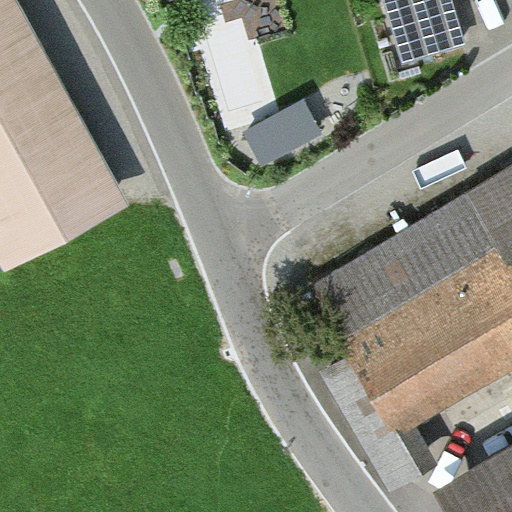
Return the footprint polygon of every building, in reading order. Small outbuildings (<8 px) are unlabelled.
[(119,201),(7,0),(0,0),(0,264),(1,266),(119,201)] [(444,0),(378,0),(398,70),(459,53),(444,0)] [(316,131),(299,97),(238,127),(255,161),(316,131)] [(511,175),(321,286),(397,418),(511,351),(511,175)] [(511,511),(511,445),(435,490),(447,511),(511,511)]
